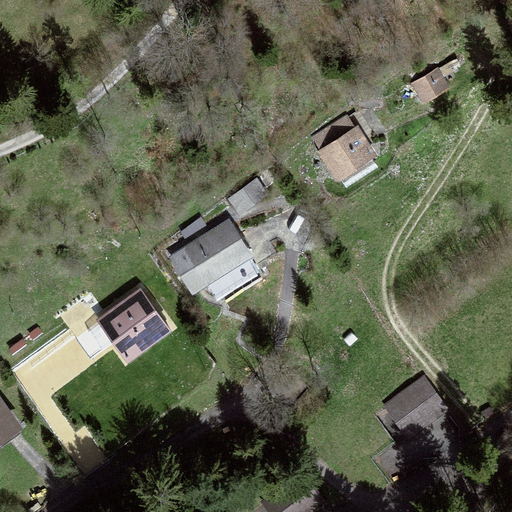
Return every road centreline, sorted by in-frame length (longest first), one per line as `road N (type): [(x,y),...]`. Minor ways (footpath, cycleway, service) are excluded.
road 1 (unclassified): [(207,0),(136,92),(0,157)]
road 2 (unknown): [(115,472),(73,438),(36,389),(38,375),(72,348)]
road 3 (unclassified): [(511,423),(406,511)]
